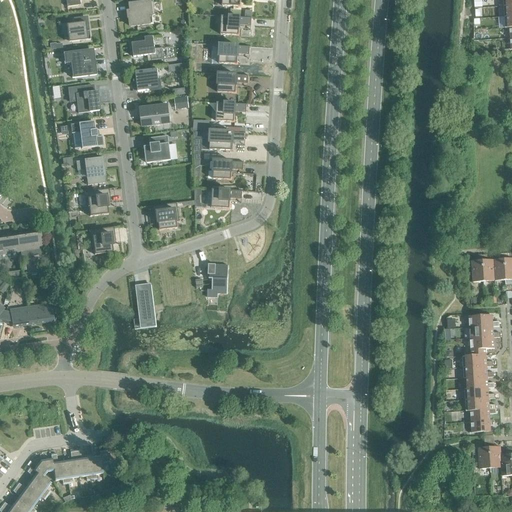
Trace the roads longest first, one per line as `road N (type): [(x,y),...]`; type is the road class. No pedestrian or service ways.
road 1 (secondary): [(337,0),(321,399)]
road 2 (secondary): [(357,398),(383,0)]
road 3 (residential): [(138,264),(256,222),(269,201),(282,0)]
road 4 (residential): [(105,0),(138,264)]
road 5 (tertiary): [(321,399),(123,382)]
road 6 (residential): [(168,511),(157,464),(139,446),(107,435),(73,439)]
